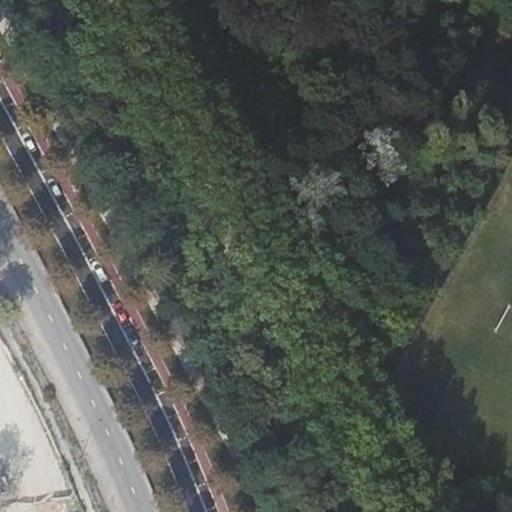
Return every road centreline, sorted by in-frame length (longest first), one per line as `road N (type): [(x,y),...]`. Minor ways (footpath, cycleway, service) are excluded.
road 1 (track): [(385,511),(102,0)]
road 2 (secondary): [(197,511),(0,117)]
road 3 (secondary): [(0,219),(142,511)]
